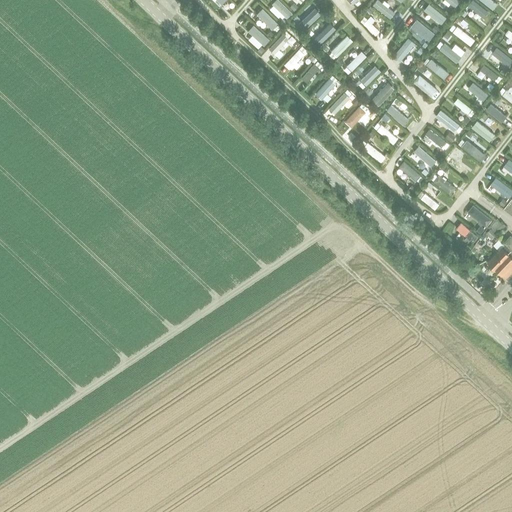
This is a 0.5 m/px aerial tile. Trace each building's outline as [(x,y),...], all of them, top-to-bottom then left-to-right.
[(291,13),(278,0),(274,0),(271,4),(286,18),(291,13)] [(394,12),(377,0),(376,0),(372,6),(389,18),(394,12)] [(488,12),(473,0),(472,0),(468,5),(484,18),(488,12)] [(497,4),(492,0),(480,0),(492,9),(497,4)] [(446,18),(428,4),(423,10),(441,24),(446,18)] [(278,24),(262,8),(256,14),(272,30),(278,24)] [(320,14),(313,8),(297,24),(303,30),(320,14)] [(290,28),(295,21),(289,18),(285,25),(290,28)] [(379,31),(367,19),(363,24),(375,35),(379,31)] [(434,33),(416,19),(411,26),(428,41),(434,33)] [(335,29),(329,23),(313,38),(319,44),(335,29)] [(268,40),(253,25),(247,31),(263,46),(268,40)] [(475,40),(457,26),(452,32),(470,46),(475,40)] [(288,39),(283,33),(268,49),(273,54),(288,39)] [(352,41),(346,35),(330,50),(336,57),(352,41)] [(414,44),(407,38),(393,55),(400,61),(414,44)] [(461,57),(444,43),(439,49),(456,63),(461,57)] [(511,63),(511,59),(496,47),(491,54),(509,67),(511,63)] [(303,54),(298,50),(284,64),(289,69),(303,54)] [(366,56),(360,51),(346,66),(351,71),(366,56)] [(448,73),(431,59),(426,65),(444,79),(448,73)] [(318,68),(313,64),(301,77),(306,82),(318,68)] [(498,76),(483,65),(479,70),(493,81),(498,76)] [(380,71),(374,66),(360,80),(366,86),(380,71)] [(437,90),(419,75),(413,82),(431,97),(437,90)] [(335,84),(329,78),(315,94),(321,99),(335,84)] [(488,95),(472,82),(467,88),(483,101),(488,95)] [(394,88),(388,83),(372,100),(378,106),(394,88)] [(511,93),(506,89),(502,95),(511,103),(511,93)] [(349,98),(343,93),(328,109),(333,114),(349,98)] [(471,109),(457,98),(453,103),(467,114),(471,109)] [(506,116),(490,103),(485,110),(501,122),(506,116)] [(408,120),(391,105),(386,111),(403,126),(408,120)] [(365,113),(358,106),(344,122),(351,128),(365,113)] [(459,125),(440,110),(435,116),(454,131),(459,125)] [(495,135),(477,120),(471,127),(489,142),(495,135)] [(398,138),(381,124),(376,130),(393,144),(398,138)] [(445,142),(429,129),(424,134),(441,147),(445,142)] [(485,156),(466,140),(461,147),(480,162),(485,156)] [(384,157),(366,143),(362,148),(380,162),(384,157)] [(436,161),(418,146),(413,152),(431,167),(436,161)] [(468,169),(450,155),(444,163),(463,176),(468,169)] [(511,173),(511,162),(508,159),(503,166),(511,173)] [(420,176),(403,161),(398,168),(415,182),(420,176)] [(455,188),(438,175),(433,182),(449,195),(455,188)] [(507,198),(511,191),(511,190),(495,178),(490,185),(507,198)] [(439,204),(424,193),(420,199),(434,210),(439,204)] [(491,220),(472,205),(467,213),(486,227),(491,220)] [(502,221),(492,228),(496,233),(505,226),(502,221)] [(477,237),(461,223),(456,229),(472,243),(477,237)] [(511,239),(509,236),(502,244),(503,245),(487,262),(496,270),(502,275),(505,272),(508,275),(511,271),(511,239)]
